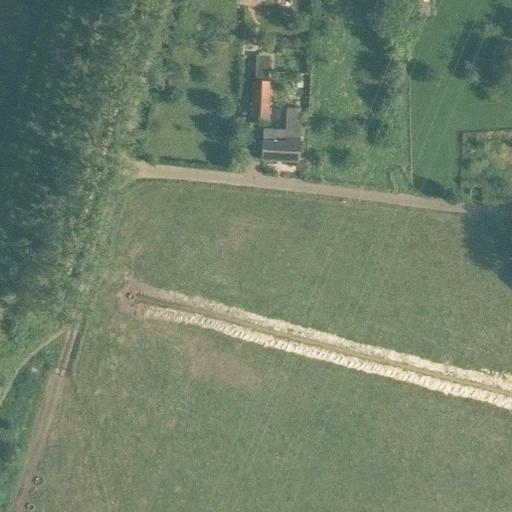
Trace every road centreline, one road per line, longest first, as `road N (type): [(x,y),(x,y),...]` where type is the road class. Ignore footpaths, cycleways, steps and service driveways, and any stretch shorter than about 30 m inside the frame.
road 1 (residential): [(511,209),(412,205),(122,168)]
road 2 (track): [(174,0),(68,334)]
